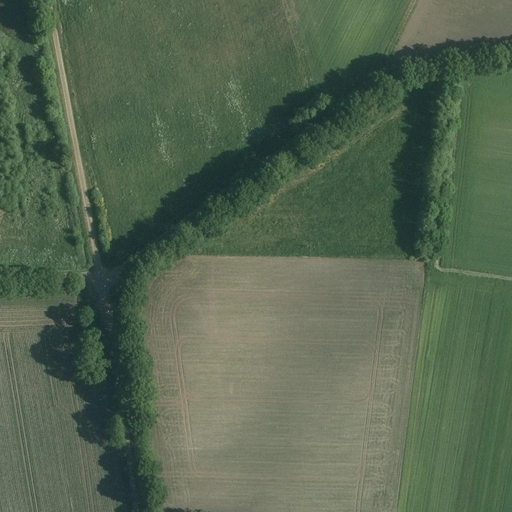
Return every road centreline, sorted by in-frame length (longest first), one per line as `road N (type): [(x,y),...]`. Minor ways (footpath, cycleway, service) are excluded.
road 1 (track): [(101,276),(380,76)]
road 2 (track): [(48,0),(101,276)]
road 3 (unclassified): [(136,511),(101,276)]
